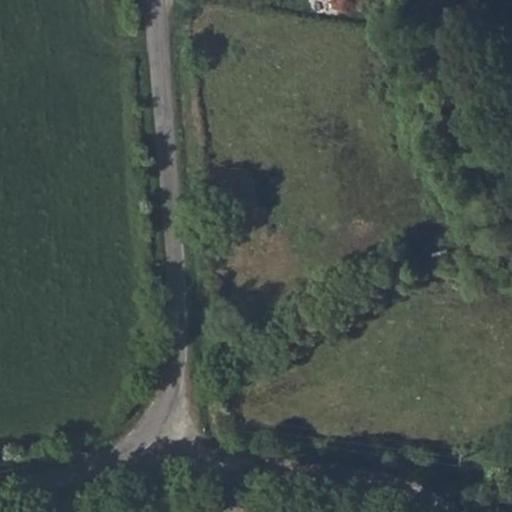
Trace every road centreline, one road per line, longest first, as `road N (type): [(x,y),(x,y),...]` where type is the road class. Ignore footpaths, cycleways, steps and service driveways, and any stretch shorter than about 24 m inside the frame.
road 1 (unclassified): [(0,489),(117,455),(151,422),(171,381),(176,333),(154,0)]
road 2 (track): [(117,455),(218,451),(351,469),(430,495),(445,511)]
